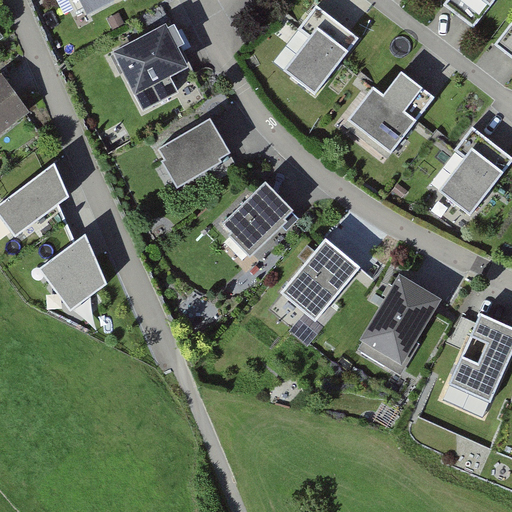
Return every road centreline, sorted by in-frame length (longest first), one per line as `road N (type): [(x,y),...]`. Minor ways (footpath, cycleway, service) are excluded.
road 1 (residential): [(243,511),(13,0)]
road 2 (residential): [(511,283),(346,196),(273,134),(197,0)]
road 3 (residential): [(511,105),(380,0)]
